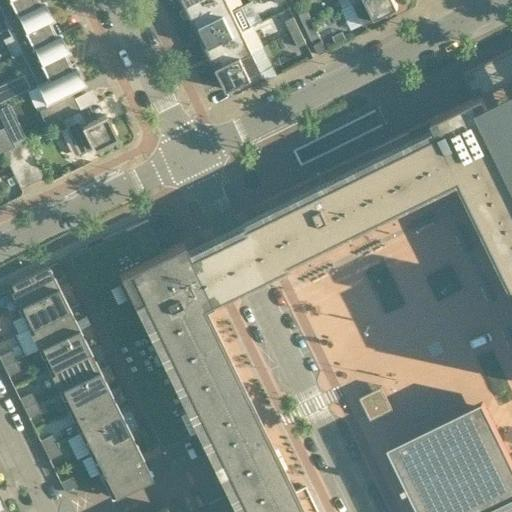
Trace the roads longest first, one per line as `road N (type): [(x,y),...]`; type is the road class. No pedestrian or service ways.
road 1 (tertiary): [(364,511),(190,156)]
road 2 (residential): [(190,156),(460,25)]
road 3 (tertiary): [(0,249),(190,156)]
road 4 (tertiary): [(113,0),(190,156)]
